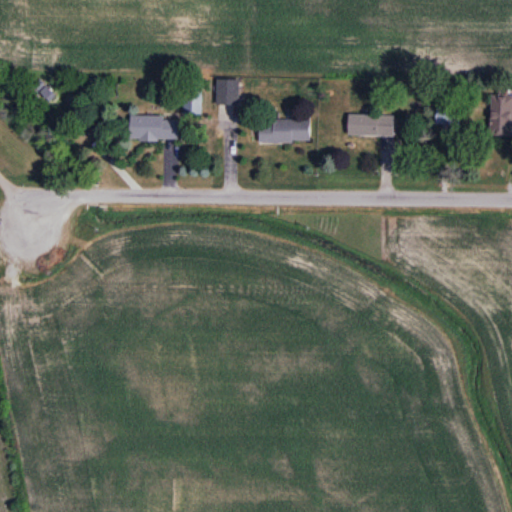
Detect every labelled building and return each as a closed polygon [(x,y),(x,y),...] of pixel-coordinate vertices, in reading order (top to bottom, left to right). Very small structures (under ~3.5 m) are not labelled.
[(58,97),(40,79),(34,86),(51,103),(58,97)] [(188,114),(203,114),(203,93),(188,93),(188,114)] [(492,137),(511,137),(511,97),(493,97),(492,137)] [(462,126),(462,106),(438,106),(438,126),(462,126)] [(396,137),(396,116),(350,116),(350,137),(396,137)] [(132,141),(180,141),(180,118),(132,118),(132,141)] [(312,120),(261,120),(261,143),(312,143),(312,120)]
